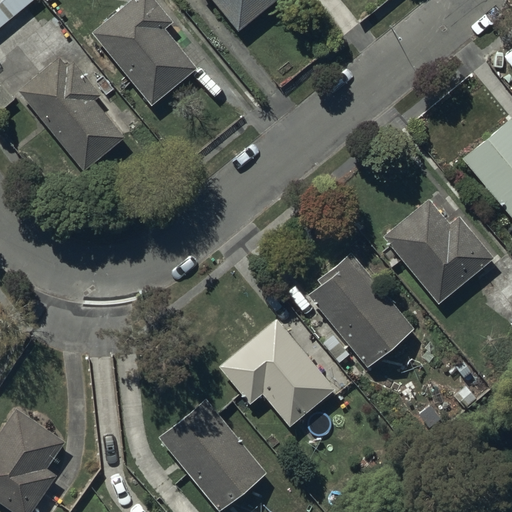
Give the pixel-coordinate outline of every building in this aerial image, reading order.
[(0,0),(0,29),(34,0),(0,0)] [(151,0),(135,0),(92,36),(151,108),(197,71),(164,31),(171,24),(151,0)] [(203,0),(204,1),(205,0),(210,0),(238,34),(278,1),(277,0),(203,0)] [(58,59),(17,95),(85,172),(125,137),(95,102),(102,96),(75,65),(68,70),(58,59)] [(511,223),(511,124),(509,121),(461,161),(511,223)] [(426,202),(382,239),(437,306),(492,261),(457,218),(447,227),(426,202)] [(318,289),(305,299),(333,335),(322,344),(337,364),(350,354),(362,370),(411,332),(351,255),(314,283),(318,289)] [(275,322),(218,369),(250,407),(261,398),(287,429),(333,391),(275,322)] [(467,388),(455,397),(465,411),(477,402),(467,388)] [(205,401),(158,439),(215,511),(223,511),(266,478),(205,401)] [(431,408),(420,416),(431,431),(442,423),(431,408)] [(65,445),(15,411),(0,431),(0,505),(9,511),(33,511),(57,478),(47,471),(65,445)]
